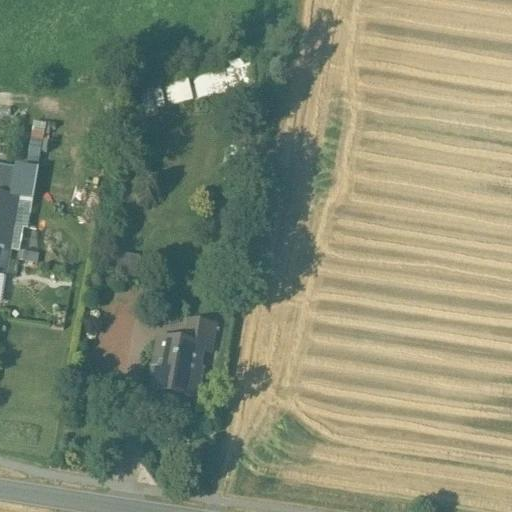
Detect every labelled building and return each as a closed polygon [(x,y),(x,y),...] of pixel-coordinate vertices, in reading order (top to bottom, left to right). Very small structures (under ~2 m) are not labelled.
[(201,102),(252,83),(244,61),(193,80),(201,102)] [(191,80),(167,84),(171,106),(195,102),(191,80)] [(19,175),(0,170),(0,194),(14,197),(19,175)] [(14,197),(0,194),(0,224),(13,227),(19,198),(14,197)] [(13,227),(0,224),(0,277),(2,278),(3,275),(13,227)] [(118,275),(139,278),(141,256),(121,254),(118,275)] [(215,330),(189,325),(185,348),(200,351),(200,352),(211,354),(215,330)] [(185,348),(158,343),(155,360),(159,361),(154,389),(198,397),(201,377),(195,376),(198,361),(200,352),(200,351),(185,348)]
